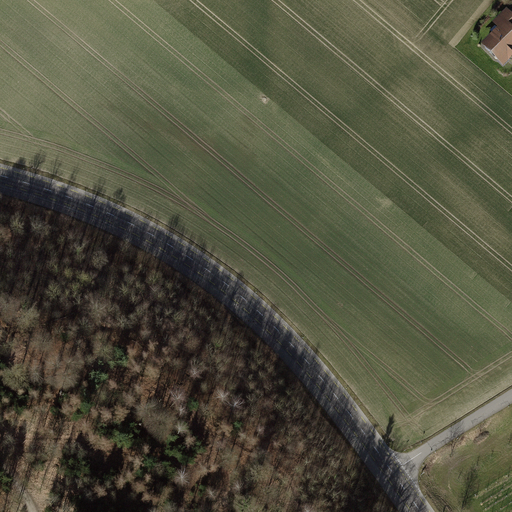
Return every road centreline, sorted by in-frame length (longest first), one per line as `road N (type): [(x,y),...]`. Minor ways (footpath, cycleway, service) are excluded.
road 1 (tertiary): [(0,175),(126,221),(225,283),(315,371),(392,471)]
road 2 (residential): [(511,396),(392,471)]
